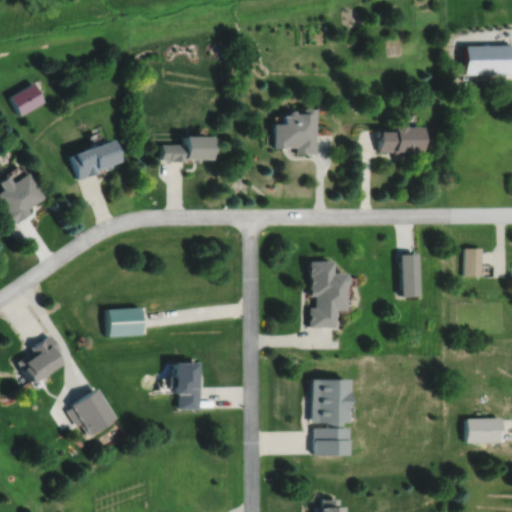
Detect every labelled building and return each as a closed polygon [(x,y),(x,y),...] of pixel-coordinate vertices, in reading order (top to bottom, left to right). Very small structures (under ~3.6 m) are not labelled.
[(461,45),(461,74),(511,73),(511,44),(461,45)] [(5,96),(17,115),(41,101),(30,82),(5,96)] [(269,123),(269,148),(281,148),(281,147),(291,147),(291,153),(311,153),(311,109),(298,109),(298,113),(292,113),(290,112),(286,112),(285,113),(285,116),(278,116),(278,123),(269,123)] [(373,128),(373,139),(374,139),(374,151),(389,151),(389,155),(418,155),(418,128),(402,128),(399,125),(392,125),(390,128),(373,128)] [(156,144),(156,160),(164,160),(164,161),(181,161),(181,160),(188,160),(188,162),(196,162),(196,160),(205,160),(205,138),(194,138),(192,135),(185,135),(183,138),(179,138),(179,144),(156,144)] [(65,156),(74,180),(95,172),(94,169),(100,167),(101,169),(108,166),(107,164),(115,161),(110,148),(112,148),(110,143),(108,144),(107,140),(105,141),(104,139),(98,142),(98,144),(97,144),(95,141),(89,144),(90,147),(89,147),(88,146),(85,147),(86,148),(65,156)] [(0,178),(0,206),(2,209),(0,210),(0,220),(4,227),(11,222),(12,223),(27,213),(24,209),(41,197),(24,173),(9,183),(4,176),(0,178)] [(459,245),(459,274),(477,274),(477,245),(459,245)] [(394,251),(397,294),(415,293),(412,249),(394,251)] [(301,257),(301,272),(303,272),(303,284),(302,284),(302,293),(309,293),(309,304),(303,304),(303,325),(330,324),(329,307),(340,307),(339,294),(338,294),(337,283),(339,283),(339,281),(341,279),(341,273),(339,271),(339,269),(325,269),(325,257),(301,257)] [(101,305),(103,334),(137,332),(135,303),(101,305)] [(11,358),(26,379),(55,359),(49,350),(55,347),(44,332),(38,336),(37,336),(25,344),(27,347),(11,358)] [(168,358),(168,373),(163,373),(163,384),(168,384),(168,390),(174,390),(174,406),(194,406),(194,358),(168,358)] [(303,376),(303,419),(321,419),(321,424),(307,425),(308,437),(307,437),(307,452),(342,452),(341,424),(335,424),(335,419),(340,419),(340,404),(342,404),(341,375),(303,376)] [(91,385),(65,402),(67,405),(62,408),(73,424),(78,421),(85,432),(111,415),(91,385)] [(460,415),(460,440),(496,439),(495,415),(460,415)] [(314,497),(315,504),(308,504),(308,511),(337,511),(337,504),(331,504),(331,497),(314,497)]
